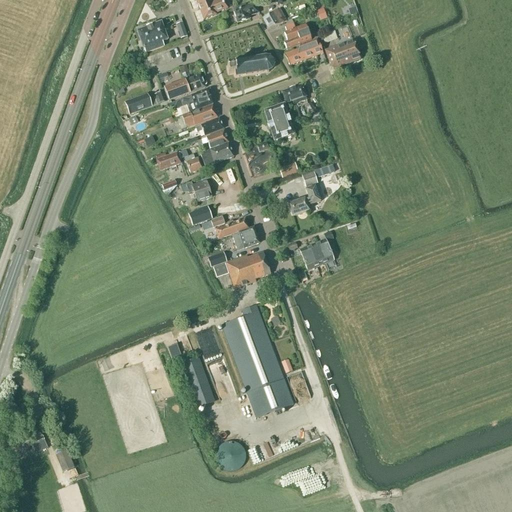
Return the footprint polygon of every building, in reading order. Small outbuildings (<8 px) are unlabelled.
[(196,0),(195,0),(203,21),(216,16),(215,13),(227,9),(223,0),(196,0)] [(236,24),(249,20),(248,17),(258,14),(255,4),(232,11),(236,24)] [(327,18),(324,9),(317,12),(321,21),(327,18)] [(281,19),(277,12),(263,20),(268,29),(286,23),(283,18),(281,19)] [(145,54),(164,47),(162,43),(167,41),(161,23),(136,32),(143,50),(145,54)] [(181,39),(187,37),(182,23),(176,25),(181,39)] [(295,30),(293,25),(285,28),(286,33),(284,34),(287,43),(284,44),(286,51),(311,42),(305,26),(295,30)] [(283,55),(290,67),(323,55),(317,40),(299,47),(298,50),(283,55)] [(333,70),(360,60),(353,41),(325,52),(329,64),(330,63),(333,70)] [(235,78),(267,72),(272,70),(274,66),(273,61),(269,57),(264,56),(231,63),(232,67),(227,68),(228,75),(234,74),(235,78)] [(188,72),(186,66),(180,68),(182,74),(188,72)] [(184,82),(189,95),(205,89),(200,76),(184,82)] [(169,103),(189,95),(184,82),(164,89),(169,103)] [(294,105),(306,101),(305,98),(302,87),(282,93),(285,104),(292,102),(294,105)] [(196,112),(212,106),(207,91),(191,97),(180,101),(183,107),(193,104),(196,112)] [(166,103),(162,93),(153,96),(154,99),(149,101),(147,95),(125,103),(130,116),(157,106),(166,103)] [(305,107),(307,114),(308,115),(312,114),(313,119),(321,116),(316,103),(312,105),(312,104),(305,107)] [(294,135),(284,105),(264,112),(268,125),(267,125),(269,131),(270,131),(274,142),(294,135)] [(212,106),(196,112),(182,118),(185,126),(187,126),(188,129),(217,118),(212,106)] [(125,122),(127,128),(135,125),(133,119),(125,122)] [(203,137),(223,130),(219,120),(195,129),(197,134),(201,132),(203,137)] [(210,151),(228,145),(223,132),(206,139),(210,151)] [(143,141),(146,148),(155,145),(152,138),(143,141)] [(228,145),(210,151),(200,154),(205,168),(233,158),(228,145)] [(180,164),(176,154),(167,157),(166,157),(156,161),(160,172),(171,168),(171,167),(174,166),(180,164)] [(194,160),(193,156),(184,159),(190,174),(202,170),(198,159),(194,160)] [(282,179),(298,174),(295,164),(279,169),(282,179)] [(305,188),(317,184),(315,180),(334,173),(332,166),(302,177),(305,188)] [(167,191),(176,187),(174,182),(164,186),(167,191)] [(211,199),(206,183),(192,187),(191,183),(185,185),(188,195),(193,193),(196,203),(211,199)] [(320,203),(315,188),(305,191),(308,200),(304,201),(304,200),(287,206),(292,218),(308,212),(306,207),(310,206),(320,203)] [(211,219),(208,207),(188,214),(191,225),(211,219)] [(213,229),(224,225),(222,218),(210,222),(213,229)] [(218,240),(229,236),(248,230),(244,220),(215,230),(218,240)] [(345,250),(350,249),(363,244),(355,224),(337,229),(345,250)] [(237,252),(259,245),(253,229),(231,237),(237,252)] [(316,235),(309,238),(311,244),(318,241),(316,235)] [(317,244),(325,265),(333,262),(325,241),(317,244)] [(317,268),(325,265),(317,244),(308,248),(317,268)] [(307,272),(317,268),(308,248),(299,251),(307,272)] [(247,257),(214,268),(213,269),(216,279),(229,275),(234,290),(256,283),(255,281),(269,276),(262,254),(248,259),(247,257)] [(211,260),(214,268),(215,268),(225,264),(222,256),(211,260)] [(256,420),(293,406),(256,307),(241,312),(244,319),(221,327),(256,420)] [(209,342),(216,340),(212,330),(198,335),(205,351),(212,349),(209,342)] [(196,409),(208,405),(214,403),(198,359),(180,365),(196,409)] [(282,363),(287,375),(294,372),(289,360),(282,363)] [(296,375),(301,395),(305,394),(306,399),(310,398),(304,373),(296,375)] [(47,448),(43,441),(38,430),(24,437),(29,448),(33,446),(36,453),(47,448)] [(232,473),(236,472),(240,469),(243,466),(245,461),(245,456),(244,452),(241,448),(237,445),(233,443),(228,443),(224,444),(220,447),(217,451),(215,455),(215,460),(216,464),(219,468),(223,471),(227,473),(232,473)] [(55,456),(58,462),(63,460),(69,458),(67,451),(55,456)] [(56,490),(62,511),(84,511),(87,511),(78,483),(56,490)]
